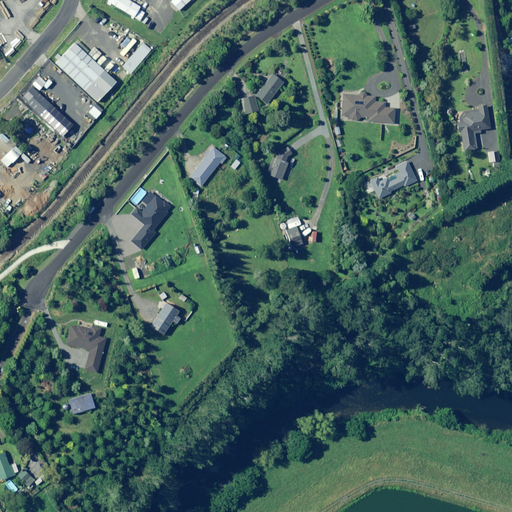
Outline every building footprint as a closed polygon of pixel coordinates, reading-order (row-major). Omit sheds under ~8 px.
[(134,4),(127,0),(100,0),(100,1),(126,17),(134,4)] [(163,0),(162,1),(170,10),(181,0),(163,0)] [(135,41),(117,28),(110,38),(129,51),(135,41)] [(90,102),(108,82),(65,43),(47,63),(90,102)] [(144,51),(136,43),(115,66),(124,73),(144,51)] [(263,103),(266,104),(281,82),(270,74),(257,92),(249,97),(239,100),(243,115),(257,111),(256,107),(263,103)] [(45,100),(26,84),(14,97),(32,113),(45,100)] [(368,118),(367,122),(392,124),(393,109),(383,108),(384,103),(374,102),(374,97),(366,96),(366,95),(366,94),(365,93),(364,92),(363,92),(362,92),(361,92),(360,92),(359,92),(359,93),(358,93),(357,94),(357,95),(357,96),(341,95),(339,116),(347,117),(347,118),(348,119),(348,120),(349,121),(350,121),(351,122),(352,122),(353,122),(354,122),(355,122),(356,122),(357,121),(358,120),(358,119),(359,119),(359,118),(368,118)] [(69,106),(62,99),(57,105),(64,111),(69,106)] [(489,129),(485,105),(476,106),(477,110),(457,113),(459,123),(455,124),(456,133),(459,133),(462,152),(476,150),(473,135),(479,134),(478,131),(489,129)] [(58,113),(52,106),(48,110),(55,116),(58,113)] [(51,120),(45,114),(41,119),(47,125),(51,120)] [(45,136),(25,118),(14,130),(34,148),(45,136)] [(228,147),(223,143),(219,148),(224,152),(228,147)] [(225,157),(212,146),(204,156),(205,157),(188,178),(199,187),(219,162),(220,163),(225,157)] [(286,148),(276,155),(273,154),(267,170),(270,171),(268,176),(280,180),(286,163),(291,156),(286,148)] [(393,175),(387,178),(378,182),(376,177),(368,181),(376,200),(389,193),(389,192),(402,186),(403,187),(415,181),(406,162),(395,167),(398,172),(393,175)] [(301,244),(296,227),(284,231),(290,248),(301,244)] [(149,317),(153,320),(149,327),(161,335),(171,321),(175,324),(178,319),(174,316),(177,312),(165,304),(157,314),(153,311),(149,317)] [(100,329),(91,326),(90,330),(70,325),(64,344),(88,351),(82,370),(95,374),(104,339),(97,337),(100,329)] [(94,408),(89,394),(68,400),(72,415),(94,408)] [(0,480),(13,475),(12,473),(16,472),(13,464),(8,466),(3,454),(0,454),(0,480)] [(33,481),(22,470),(12,481),(16,485),(19,481),(28,489),(32,485),(30,484),(33,481)]
